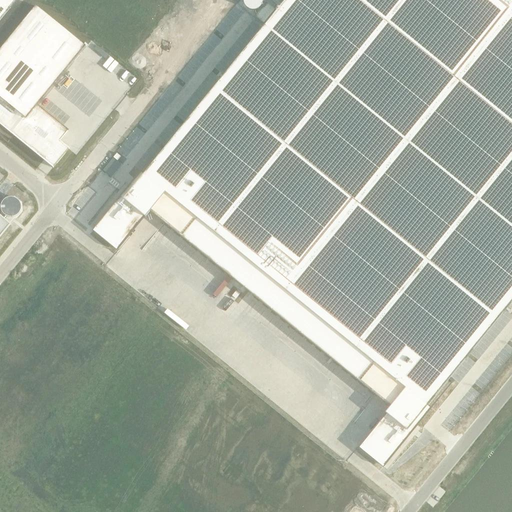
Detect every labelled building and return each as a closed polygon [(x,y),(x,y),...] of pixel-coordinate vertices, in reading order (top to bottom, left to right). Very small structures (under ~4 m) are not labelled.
[(0,0),(0,22),(12,8),(1,0),(0,0)] [(1,0),(12,8),(18,0),(1,0)] [(117,0),(158,33),(185,0),(117,0)] [(511,0),(286,0),(265,26),(511,227),(511,0)] [(266,2),(254,16),(264,24),(275,10),(266,2)] [(36,7),(0,51),(0,124),(44,160),(51,152),(51,153),(52,153),(53,153),(54,152),(55,151),(55,150),(55,149),(54,148),(60,141),(68,131),(38,107),(86,47),(36,7)] [(141,172),(93,230),(118,250),(149,211),(391,408),(359,447),(384,467),(431,409),(428,406),(511,302),(511,227),(265,26),(144,175),(141,172)] [(0,238),(11,226),(0,216),(0,238)] [(0,465),(57,511),(340,511),(364,483),(81,252),(0,350),(0,465)]
